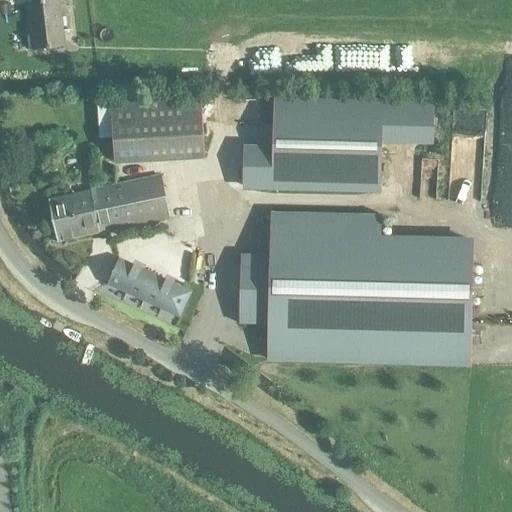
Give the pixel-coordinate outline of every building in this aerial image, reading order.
[(59,0),(38,0),(38,1),(27,2),(32,50),(65,47),(59,0)] [(204,156),(203,145),(200,100),(110,106),(114,161),(204,156)] [(273,147),(231,145),(230,185),(380,189),(382,133),(434,135),(435,104),(274,102),(273,147)] [(169,218),(160,176),(49,200),(49,199),(48,200),(56,242),(58,242),(169,218)] [(272,216),(271,256),(242,255),(240,324),(269,325),(268,359),(470,364),(474,221),(272,216)] [(180,316),(191,291),(120,259),(108,284),(180,316)]
